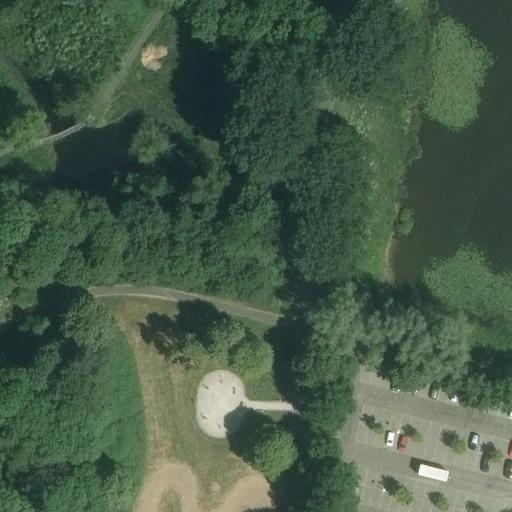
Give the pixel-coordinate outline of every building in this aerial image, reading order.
[(288,272),(297,273),(297,253),(288,252),(288,272)] [(361,287),(380,286),(378,252),(360,252),(361,287)] [(133,355),(135,400),(159,399),(157,354),(133,355)] [(256,447),(258,418),(245,417),(243,447),(256,447)] [(194,455),(194,488),(213,488),(214,455),(194,455)] [(273,511),(272,501),(253,503),(253,511),(273,511)]
